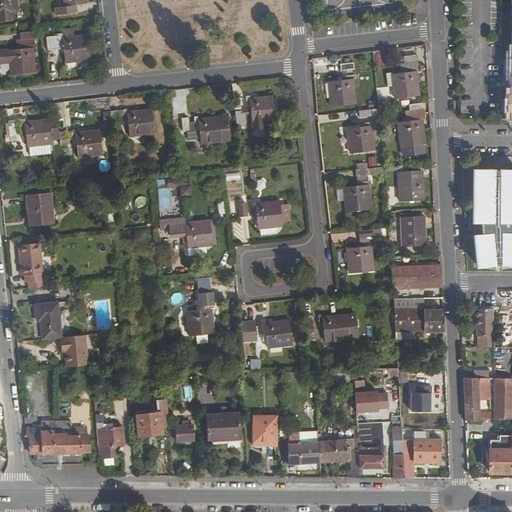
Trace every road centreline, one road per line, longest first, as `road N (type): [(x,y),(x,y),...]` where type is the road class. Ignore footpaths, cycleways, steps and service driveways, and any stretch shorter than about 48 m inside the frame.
road 1 (tertiary): [(17,495),(457,498)]
road 2 (residential): [(443,141),(457,498)]
road 3 (residential): [(17,495),(0,303)]
road 4 (residential): [(299,56),(319,247)]
road 5 (residential): [(118,84),(287,66),(299,56)]
road 6 (residential): [(299,56),(311,45),(438,30)]
road 7 (residential): [(319,247),(322,271),(310,285),(252,288),(248,258),(258,254)]
